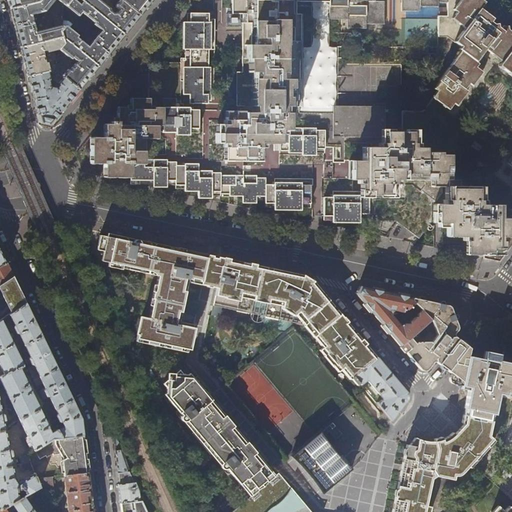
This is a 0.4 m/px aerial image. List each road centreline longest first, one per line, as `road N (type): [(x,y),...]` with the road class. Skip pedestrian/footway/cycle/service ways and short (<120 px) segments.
road 1 (residential): [(109,511),(95,411),(0,217)]
road 2 (residential): [(330,258),(59,200)]
road 3 (residential): [(38,161),(171,0)]
road 4 (residential): [(490,300),(469,285),(330,258)]
road 5 (residential): [(421,386),(334,284),(330,258)]
road 6 (residential): [(0,12),(38,161)]
